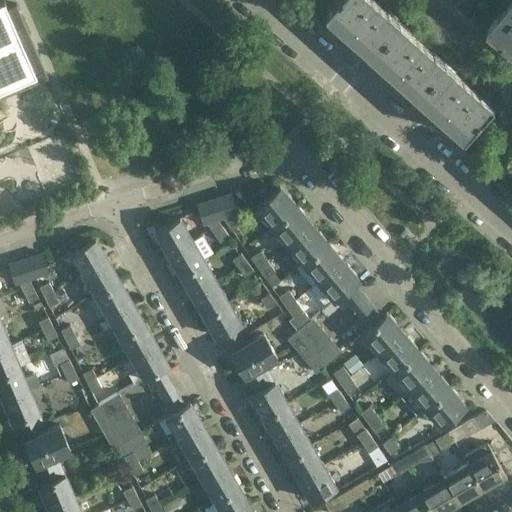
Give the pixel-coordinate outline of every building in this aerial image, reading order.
[(0,89),(35,74),(21,40),(30,36),(16,4),(7,8),(3,0),(2,0),(0,1),(0,89)] [(369,51),(396,21),(372,0),(331,0),(323,10),(369,51)] [(511,2),(491,28),(511,45),(511,2)] [(396,21),(369,51),(416,92),(443,62),(396,21)] [(443,62),(416,92),(462,134),(489,103),(443,62)] [(255,206),(271,225),(295,205),(279,186),(255,206)] [(221,217),(234,213),(235,213),(229,193),(214,198),(220,217),(221,217)] [(206,221),(215,218),(209,199),(196,203),(202,222),(206,221)] [(271,225),(286,243),(310,223),(295,205),(271,225)] [(234,213),(221,217),(231,230),(240,223),(234,213)] [(218,222),(215,218),(206,221),(210,228),(218,222)] [(156,233),(168,254),(191,240),(179,219),(156,233)] [(228,236),(218,222),(210,228),(220,242),(228,236)] [(295,254),(301,261),(325,241),(310,223),(286,243),(287,244),(278,251),(287,261),(295,254)] [(72,251),(84,273),(108,259),(96,238),(72,251)] [(168,254),(180,274),(203,261),(191,240),(168,254)] [(301,261),(317,279),(341,259),(325,241),(301,261)] [(250,258),(257,268),(267,261),(259,251),(250,258)] [(28,256),(34,275),(47,271),(41,252),(28,256)] [(232,259),(238,268),(246,262),(240,253),(232,259)] [(22,258),(9,262),(15,281),(18,280),(28,277),(22,258)] [(84,273),(96,294),(120,280),(108,259),(84,273)] [(341,259),(317,279),(333,298),(352,282),(357,278),(341,259)] [(180,274),(192,295),(215,281),(203,261),(180,274)] [(274,271),(267,261),(257,268),(265,278),(274,271)] [(253,271),(246,262),(238,268),(244,277),(253,271)] [(18,280),(21,287),(31,283),(28,277),(18,280)] [(96,294),(108,315),(132,301),(120,280),(96,294)] [(192,295),(203,315),(227,302),(215,281),(192,295)] [(40,287),(45,296),(55,291),(50,282),(40,287)] [(361,293),(352,282),(333,298),(342,310),(361,293)] [(31,283),(21,287),(27,297),(36,293),(31,283)] [(278,297),(285,308),(295,301),(287,290),(278,297)] [(59,301),(55,291),(45,296),(49,306),(59,301)] [(275,303),(268,293),(260,299),(266,308),(275,303)] [(108,315),(120,335),(144,321),(132,301),(108,315)] [(301,310),(295,301),(285,308),(292,317),(301,310)] [(216,336),(221,334),(239,323),(227,302),(203,315),(216,336)] [(351,321),(361,332),(381,315),(371,304),(351,321)] [(309,318),(302,310),(301,310),(292,317),(290,318),(297,328),(309,318)] [(381,315),(361,332),(377,351),(401,331),(385,312),(381,315)] [(38,321),(43,330),(52,325),(47,316),(38,321)] [(311,316),(309,318),(297,328),(294,330),(301,338),(304,341),(321,328),(311,316)] [(1,320),(0,320),(0,347),(11,343),(1,320)] [(156,342),(144,321),(120,335),(132,356),(156,342)] [(239,323),(221,334),(228,346),(246,335),(239,323)] [(61,328),(65,338),(74,333),(70,324),(61,328)] [(57,334),(52,325),(43,330),(47,339),(57,334)] [(307,345),(314,353),(331,339),(321,328),(304,341),(307,345)] [(293,344),(301,338),(294,330),(286,337),(293,344)] [(230,350),(237,361),(244,373),(275,355),(262,331),(230,350)] [(377,351),(393,369),(416,349),(401,331),(377,351)] [(79,343),(74,333),(65,338),(70,347),(79,343)] [(307,345),(304,341),(301,338),(293,344),(299,352),(307,345)] [(315,371),(322,365),(340,350),(331,339),(314,353),(305,360),(315,371)] [(132,356),(144,377),(163,366),(168,363),(156,342),(132,356)] [(0,347),(0,373),(20,365),(11,343),(0,347)] [(314,353),(307,345),(299,352),(305,360),(314,353)] [(416,349),(393,369),(408,387),(432,367),(416,349)] [(59,362),(64,372),(73,367),(68,358),(59,362)] [(20,365),(0,373),(0,387),(5,398),(30,387),(20,365)] [(332,372),(339,382),(349,375),(342,365),(332,372)] [(163,366),(144,377),(151,389),(171,378),(163,366)] [(78,377),(73,367),(64,372),(69,381),(78,377)] [(82,371),(87,381),(96,376),(91,367),(82,371)] [(408,387),(423,405),(447,385),(432,367),(408,387)] [(247,380),(254,392),(272,382),(265,370),(247,380)] [(356,385),(349,375),(339,382),(347,392),(356,385)] [(101,386),(96,376),(87,381),(92,390),(101,386)] [(322,387),(334,404),(343,398),(331,380),(322,387)] [(249,395),(261,416),(285,402),(272,382),(254,392),(249,395)] [(447,385),(423,405),(439,424),(463,404),(447,385)] [(14,420),(19,418),(39,410),(30,387),(5,398),(14,420)] [(151,424),(166,415),(186,404),(178,390),(162,399),(158,401),(161,407),(146,415),(151,424)] [(97,421),(107,415),(125,405),(118,392),(90,408),(97,421)] [(339,411),(348,405),(343,398),(334,404),(339,411)] [(189,402),(186,404),(166,415),(177,436),(201,423),(189,402)] [(285,402),(261,416),(273,436),(297,423),(285,402)] [(360,411),(367,421),(377,414),(370,404),(360,411)] [(107,415),(111,424),(114,428),(132,417),(125,405),(107,415)] [(24,430),(45,422),(39,410),(19,418),(24,430)] [(384,425),(377,414),(367,421),(374,432),(384,425)] [(102,430),(111,424),(107,415),(97,421),(102,430)] [(446,430),(452,440),(464,433),(465,435),(479,427),(472,415),(446,430)] [(114,428),(116,432),(121,441),(140,431),(132,417),(114,428)] [(351,426),(363,443),(372,437),(359,420),(351,426)] [(23,438),(29,451),(34,463),(49,456),(69,448),(59,423),(47,428),(27,436),(23,438)] [(177,436),(189,457),(213,443),(201,423),(177,436)] [(273,436),(285,457),(309,443),(297,423),(273,436)] [(102,430),(107,438),(116,432),(114,428),(111,424),(102,430)] [(440,447),(452,440),(446,430),(434,437),(440,447)] [(121,441),(116,432),(107,438),(112,446),(121,441)] [(399,445),(391,435),(381,442),(389,452),(399,445)] [(368,450),(377,444),(372,437),(363,443),(368,450)] [(189,457),(201,477),(225,464),(213,443),(189,457)] [(285,457),(297,477),(320,464),(309,443),(285,457)] [(466,463),(480,487),(504,473),(490,449),(466,463)] [(400,457),(406,467),(419,460),(411,450),(400,457)] [(123,456),(128,465),(138,460),(132,451),(123,456)] [(393,475),(406,467),(400,457),(387,464),(393,475)] [(143,470),(138,460),(128,465),(133,475),(143,470)] [(38,469),(39,471),(43,480),(57,474),(52,463),(38,469)] [(443,477),(456,500),(480,487),(466,463),(443,477)] [(237,484),(225,464),(201,477),(213,498),(237,484)] [(333,485),(320,464),(297,477),(309,498),(333,485)] [(38,482),(48,505),(74,493),(64,471),(57,474),(43,480),(38,482)] [(353,484),(359,495),(372,487),(366,477),(353,484)] [(419,490),(431,511),(436,511),(456,500),(443,477),(419,490)] [(235,511),(248,505),(237,484),(213,498),(221,511),(235,511)] [(346,502),(359,495),(353,484),(323,502),(328,511),(332,511),(347,504),(346,502)] [(122,490),(127,500),(136,495),(131,486),(122,490)] [(396,504),(400,511),(431,511),(419,490),(396,504)] [(48,505),(50,511),(81,511),(74,493),(48,505)] [(145,499),(150,509),(160,504),(155,494),(145,499)] [(142,505),(136,495),(127,500),(132,510),(142,505)] [(168,511),(182,504),(177,496),(161,504),(165,511),(168,511)]
